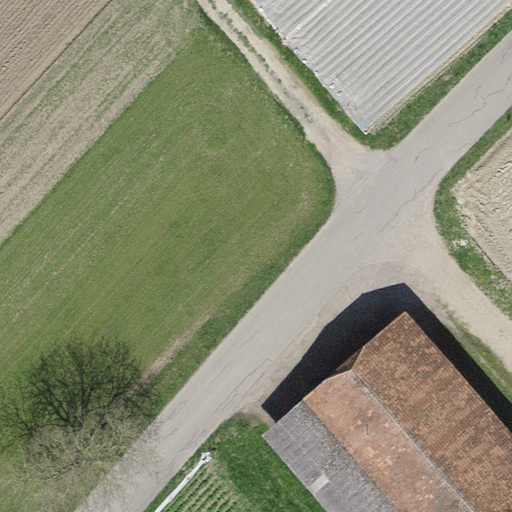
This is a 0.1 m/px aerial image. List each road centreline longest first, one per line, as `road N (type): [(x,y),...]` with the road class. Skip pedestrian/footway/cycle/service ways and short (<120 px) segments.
road 1 (tertiary): [(511,86),(382,204),(112,511)]
road 2 (track): [(212,0),(382,204),(511,337)]
